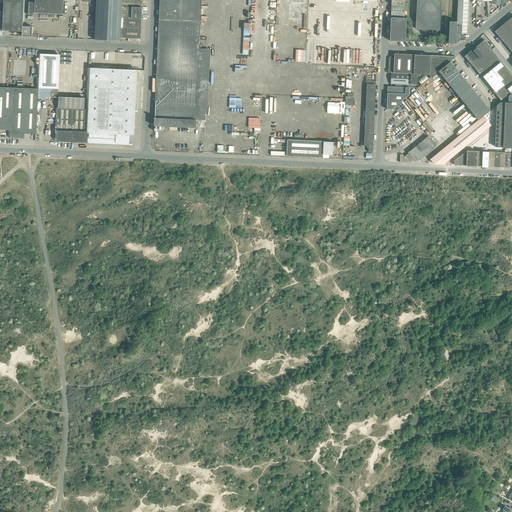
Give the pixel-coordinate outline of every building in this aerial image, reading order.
[(3,30),(4,30),(23,31),(22,36),(32,36),(32,26),(23,26),(24,0),(4,0),(4,10),(3,30)] [(34,0),(35,3),(34,3),(34,2),(29,2),(28,15),(33,15),(33,13),(63,14),(63,0),(34,0)] [(95,39),(104,40),(110,40),(111,40),(121,40),(120,40),(121,17),(121,0),(96,0),(95,39)] [(154,117),(154,118),(154,125),(154,126),(154,125),(160,125),(172,125),(172,126),(172,125),(174,126),(174,127),(176,127),(176,126),(178,126),(178,127),(178,126),(195,127),(196,127),(196,119),(205,120),(205,113),(206,91),(197,91),(199,48),(201,0),(159,0),(159,19),(155,108),(154,117)] [(416,0),(416,28),(440,30),(440,15),(443,15),(444,15),(444,11),(443,11),(441,11),(441,0),(416,0)] [(391,4),(391,17),(404,18),(405,5),(391,4)] [(142,18),(142,7),(122,6),(121,17),(142,18)] [(123,17),(122,28),(141,29),(142,18),(123,17)] [(391,17),(390,29),(406,30),(406,18),(404,18),(391,17)] [(449,40),(449,43),(456,43),(456,42),(459,40),(467,34),(467,30),(457,29),(457,25),(457,21),(449,21),(449,40)] [(511,28),(506,21),(502,25),(510,34),(511,32),(511,28)] [(502,25),(499,28),(506,37),(510,34),(502,25)] [(121,38),(127,38),(141,39),(141,29),(122,28),(121,28),(121,38)] [(499,28),(494,31),(502,41),(506,37),(499,28)] [(405,41),(406,35),(406,30),(390,29),(390,40),(405,41)] [(506,37),(502,41),(503,41),(506,44),(511,39),(511,32),(510,34),(506,37)] [(484,39),(480,43),(488,52),(492,49),(484,39)] [(476,46),(484,56),(488,52),(480,43),(476,46)] [(480,59),(484,56),(476,46),(472,49),(480,59)] [(468,52),(476,62),(480,59),(472,49),(468,52)] [(488,52),(484,56),(487,60),(495,53),(492,50),(492,49),(488,52)] [(472,65),(476,62),(468,52),(464,56),(472,65)] [(393,55),(389,58),(388,72),(391,72),(413,74),(414,54),(394,53),(394,55),(393,55)] [(495,53),(487,60),(490,63),(498,57),(495,53)] [(50,88),(56,89),(58,54),(38,54),(36,88),(50,88)] [(413,74),(417,74),(419,74),(421,74),(422,55),(414,54),(413,74)] [(430,55),(422,55),(421,74),(430,74),(430,55)] [(438,71),(443,67),(444,56),(430,55),(430,74),(429,78),(438,71)] [(450,61),(455,57),(455,56),(444,56),(443,67),(450,61)] [(476,62),(472,65),(472,66),(473,65),(475,69),(487,60),(484,56),(480,59),(476,62)] [(498,57),(490,63),(493,67),(501,61),(498,57)] [(487,60),(475,69),(479,73),(490,63),(487,60)] [(438,71),(443,77),(455,67),(450,61),(443,67),(438,71)] [(501,61),(493,67),(497,71),(504,65),(501,61)] [(490,63),(479,73),(482,77),(493,67),(490,63)] [(504,65),(497,71),(500,75),(508,69),(504,65)] [(334,73),(352,74),(352,67),(335,66),(334,73)] [(448,83),(460,73),(455,67),(443,77),(448,83)] [(493,67),(482,77),(485,81),(497,71),(493,67)] [(85,109),(84,133),(87,133),(87,137),(86,137),(85,142),(85,143),(88,143),(90,143),(93,143),(96,143),(98,143),(101,143),(103,144),(106,144),(108,144),(111,144),(114,144),(116,144),(121,144),(124,144),(127,145),(127,142),(127,140),(127,138),(127,135),(131,135),(131,130),(132,124),(132,119),(132,113),(132,108),(133,86),(134,81),(134,75),(134,70),(115,69),(87,68),(86,98),(86,108),(85,109)] [(508,69),(500,75),(503,79),(511,73),(508,69)] [(497,71),(485,81),(488,85),(500,75),(497,71)] [(417,74),(413,74),(391,72),(391,84),(416,85),(416,84),(418,84),(419,74),(417,74)] [(465,79),(460,73),(448,83),(453,89),(465,79)] [(503,79),(501,80),(504,84),(511,77),(511,74),(511,73),(503,79)] [(419,80),(422,83),(428,78),(425,75),(419,80)] [(500,75),(488,85),(491,88),(501,80),(503,79),(500,75)] [(470,86),(465,79),(453,89),(458,95),(470,86)] [(501,80),(491,88),(494,92),(504,84),(501,80)] [(364,145),(369,146),(372,146),(373,146),(372,146),(374,111),(374,108),(375,84),(376,84),(367,83),(365,110),(364,145)] [(504,84),(494,92),(498,96),(507,88),(504,84)] [(12,139),(16,140),(16,138),(22,138),(22,133),(34,134),(35,108),(36,89),(0,86),(0,129),(8,130),(8,138),(12,138),(12,139)] [(458,95),(463,101),(475,92),(470,86),(458,95)] [(387,98),(386,109),(387,109),(391,109),(393,108),(409,95),(409,87),(405,87),(405,93),(387,93),(387,95),(387,98)] [(498,96),(501,100),(511,92),(507,88),(498,96)] [(468,107),(480,98),(475,92),(463,101),(468,107)] [(485,104),(480,98),(468,107),(473,113),(485,104)] [(511,102),(508,102),(500,102),(497,105),(495,147),(511,147),(511,102)] [(490,110),(485,104),(473,113),(478,120),(487,112),(490,110)] [(85,109),(69,108),(55,107),(55,108),(54,141),(84,143),(84,133),(85,109)] [(468,128),(476,138),(494,124),(494,121),(488,113),(468,128)] [(449,144),(457,153),(476,138),(468,128),(449,144)] [(400,162),(405,163),(405,162),(406,162),(408,160),(410,163),(414,159),(416,162),(416,161),(436,145),(429,137),(405,156),(404,156),(403,156),(403,154),(400,154),(400,162)] [(287,139),(286,156),(323,158),(323,154),(324,141),(287,139)] [(434,164),(435,164),(443,164),(457,153),(449,144),(430,159),(434,164)] [(467,150),(454,160),(454,165),(467,165),(467,150)]
